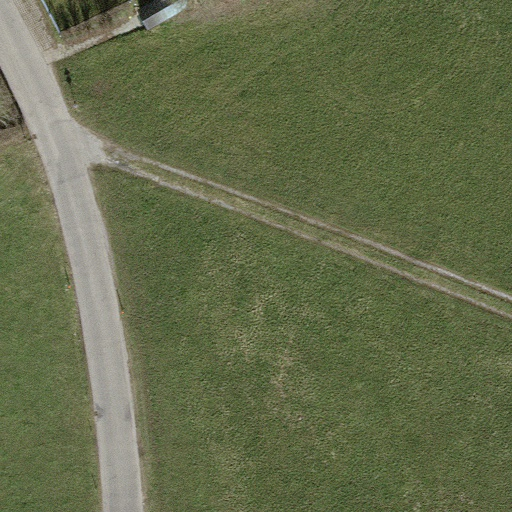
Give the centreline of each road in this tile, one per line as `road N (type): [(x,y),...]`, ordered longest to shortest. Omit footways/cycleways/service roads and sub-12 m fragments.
road 1 (unclassified): [(0,23),(58,144),(82,224),(108,363),(122,511)]
road 2 (track): [(58,144),(108,155),(511,307)]
